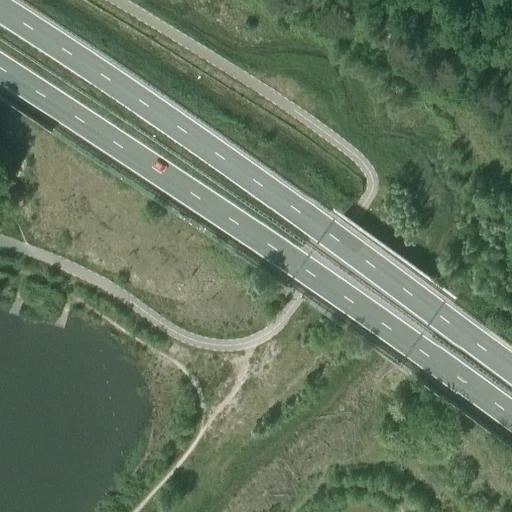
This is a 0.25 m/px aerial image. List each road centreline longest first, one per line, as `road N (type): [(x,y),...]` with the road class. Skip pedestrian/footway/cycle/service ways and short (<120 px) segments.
road 1 (trunk): [(511,363),(0,10)]
road 2 (trunk): [(0,69),(301,266),(511,421)]
